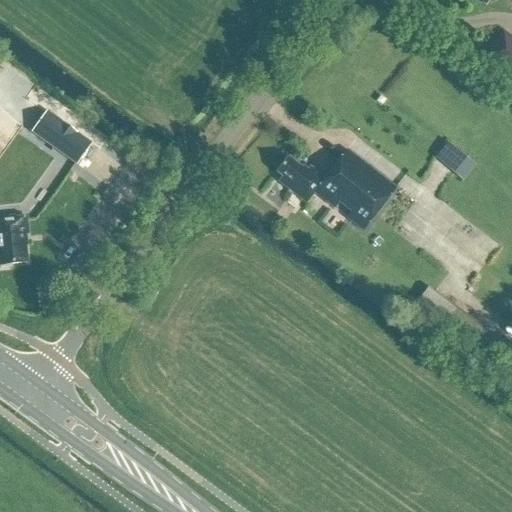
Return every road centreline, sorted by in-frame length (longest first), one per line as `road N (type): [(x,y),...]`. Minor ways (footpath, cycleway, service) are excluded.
road 1 (unclassified): [(331,0),(38,384)]
road 2 (primary): [(204,511),(38,384)]
road 3 (primary): [(22,406),(172,511)]
